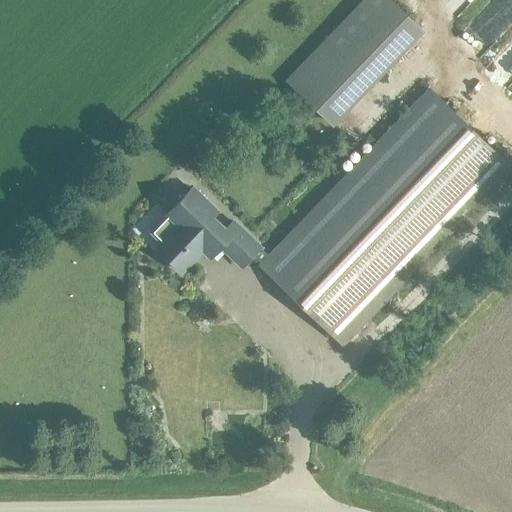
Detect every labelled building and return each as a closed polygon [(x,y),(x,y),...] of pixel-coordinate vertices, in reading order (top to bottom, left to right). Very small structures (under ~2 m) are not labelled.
[(327,125),(420,31),(388,0),(362,0),(282,81),(327,125)] [(511,0),(492,0),(463,30),(484,49),(511,19),(511,0)] [(511,38),(492,59),(511,78),(511,38)] [(259,264),(343,345),(511,172),(427,89),(267,256),(260,263),(259,264)] [(252,256),(260,263),(267,256),(232,221),(221,233),(208,221),(216,212),(191,188),(165,215),(167,216),(151,233),(161,242),(155,248),(180,272),(194,257),(192,256),(200,248),(209,257),(220,246),(241,267),(252,256)]
